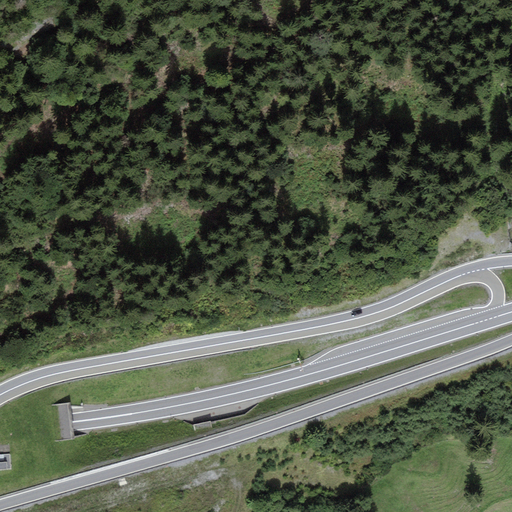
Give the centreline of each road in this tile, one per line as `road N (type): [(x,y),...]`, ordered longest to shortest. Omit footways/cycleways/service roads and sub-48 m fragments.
road 1 (tertiary): [(0,504),(242,434),(511,340)]
road 2 (primary): [(0,428),(206,400),(488,319)]
road 3 (tertiary): [(461,275),(339,322),(54,373),(0,394)]
road 4 (track): [(234,511),(237,487),(215,470),(85,511)]
